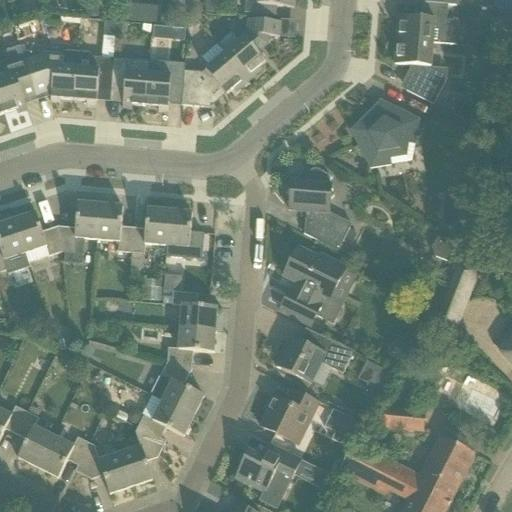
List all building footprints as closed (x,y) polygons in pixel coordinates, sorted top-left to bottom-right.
[(206,0),(205,14),(216,14),(217,0),(206,0)] [(256,16),(276,18),(277,8),(294,10),(295,0),(293,0),(246,0),(245,15),(256,16)] [(455,0),(455,6),(484,9),(484,7),(490,7),(490,0),(455,0)] [(98,4),(87,4),(88,18),(99,18),(98,4)] [(123,4),(122,22),(138,23),(139,5),(123,4)] [(398,18),(396,42),(433,45),(454,46),(455,23),(452,23),(447,23),(448,7),(442,6),(422,4),(420,20),(398,18)] [(511,14),(491,13),(489,33),(511,34),(511,14)] [(201,18),(196,22),(202,29),(206,24),(201,18)] [(225,55),(249,83),(262,72),(259,69),(266,64),(258,55),(267,47),(268,38),(279,39),(280,24),(248,21),(247,36),(225,55)] [(30,23),(13,29),(18,43),(35,38),(30,23)] [(104,25),(104,31),(109,37),(115,37),(116,26),(116,24),(104,23),(104,25)] [(117,24),(116,34),(127,35),(128,25),(117,24)] [(173,31),(172,41),(184,42),(185,32),(185,30),(173,29),(173,31)] [(431,71),(433,45),(396,42),(394,66),(416,68),(416,74),(406,93),(424,102),(433,106),(442,91),(446,82),(447,72),(431,71)] [(6,81),(0,82),(0,102),(4,116),(17,112),(18,116),(27,113),(25,106),(37,102),(34,94),(30,82),(31,82),(20,48),(6,52),(9,61),(11,67),(3,70),(6,81)] [(50,104),(60,105),(60,101),(73,102),(78,54),(66,53),(63,56),(22,53),(20,48),(31,82),(30,82),(34,94),(37,102),(51,97),(50,104)] [(86,107),(96,108),(97,94),(110,95),(113,60),(91,58),(90,55),(78,54),(73,102),(87,104),(86,107)] [(181,107),(210,109),(211,94),(218,88),(226,97),(233,92),(235,95),(249,83),(225,55),(202,74),(184,72),(181,107)] [(122,110),(132,111),(132,107),(145,109),(148,75),(149,64),(113,60),(110,95),(123,97),(122,110)] [(158,114),(168,114),(169,100),(181,101),(180,107),(181,107),(184,72),(185,66),(162,65),(161,76),(148,75),(145,109),(158,110),(158,114)] [(453,116),(470,125),(472,103),(454,101),(453,116)] [(368,119),(353,133),(358,143),(356,144),(363,157),(365,156),(371,168),(370,171),(389,167),(392,167),(391,161),(407,158),(409,146),(415,147),(418,126),(402,119),(405,114),(398,111),(381,102),(369,113),(371,114),(369,119),(368,119)] [(290,194),(286,197),(290,201),(289,212),(305,214),(305,222),(309,225),(303,236),(321,245),(338,253),(343,243),(349,232),(352,226),(329,214),(330,202),(334,199),(331,195),(331,186),(329,186),(330,179),(326,176),(319,171),(314,171),(310,173),(308,177),(307,186),(291,185),(290,194)] [(62,254),(75,255),(76,240),(97,242),(100,207),(77,206),(75,231),(58,229),(62,254)] [(118,254),(131,255),(133,230),(121,229),(123,209),(100,207),(97,242),(119,244),(118,254)] [(133,230),(131,255),(144,256),(145,246),(167,248),(170,213),(147,211),(145,231),(133,230)] [(167,248),(166,259),(187,260),(201,261),(203,236),(190,235),(192,215),(170,213),(167,248)] [(443,213),(442,228),(461,229),(462,213),(443,213)] [(36,215),(14,223),(25,256),(27,255),(27,256),(46,249),(49,258),(62,254),(58,229),(42,234),(36,215)] [(0,274),(8,272),(9,274),(29,267),(25,256),(14,223),(0,227),(0,274)] [(435,259),(447,263),(453,246),(439,237),(431,249),(435,259)] [(297,322),(311,328),(316,318),(332,326),(336,324),(339,320),(342,315),(343,310),(342,306),(331,300),(346,269),(338,266),(320,257),(318,260),(297,250),(283,279),(296,285),(292,292),(290,291),(279,313),(297,322)] [(450,265),(439,291),(468,302),(478,276),(450,265)] [(142,302),(162,304),(163,282),(144,281),(142,302)] [(173,294),(172,307),(182,308),(180,329),(215,333),(217,310),(197,308),(198,296),(192,296),(179,294),(173,294)] [(511,328),(493,346),(511,366),(511,328)] [(167,361),(167,365),(192,372),(193,354),(213,355),(215,333),(180,329),(178,351),(168,350),(168,351),(167,361)] [(294,378),(311,386),(321,365),(343,376),(353,354),(345,351),(327,342),(309,332),(302,345),(295,341),(288,355),(284,353),(276,369),(294,378)] [(68,340),(57,342),(60,352),(70,350),(68,340)] [(162,403),(194,419),(204,398),(183,388),(192,372),(167,365),(160,378),(172,383),(162,403)] [(96,375),(92,378),(92,383),(96,385),(100,382),(100,377),(96,375)] [(278,437),(297,447),(319,404),(311,400),(293,391),(286,405),(277,401),(274,407),(269,404),(266,410),(269,411),(260,429),(278,437)] [(138,429),(160,441),(166,430),(184,439),(194,419),(162,403),(153,422),(144,418),(138,429)] [(0,442),(5,432),(16,437),(27,414),(15,408),(11,417),(0,411),(0,442)] [(130,413),(127,418),(129,423),(134,426),(139,425),(142,420),(141,414),(136,411),(130,413)] [(332,442),(350,451),(354,444),(363,426),(333,411),(325,429),(336,434),(332,442)] [(383,430),(423,434),(425,415),(385,411),(383,430)] [(18,461),(38,471),(54,439),(35,429),(39,420),(27,414),(16,437),(27,443),(18,461)] [(120,456),(131,490),(152,483),(146,464),(157,460),(166,443),(160,441),(138,429),(135,434),(140,449),(120,456)] [(403,511),(446,511),(475,456),(440,438),(420,478),(354,444),(350,451),(339,473),(386,496),(388,492),(408,502),(403,511)] [(38,471),(58,481),(67,463),(78,468),(90,445),(78,440),(73,449),(54,439),(38,471)] [(103,478),(109,497),(131,490),(120,456),(99,463),(94,448),(90,445),(78,468),(75,474),(92,482),(103,478)] [(248,454),(234,481),(252,489),(263,494),(259,504),(276,511),(292,481),(294,478),(302,462),(287,455),(269,446),(268,447),(261,461),(248,454)] [(322,472),(314,488),(315,488),(325,493),(333,478),(323,473),(322,472)]
